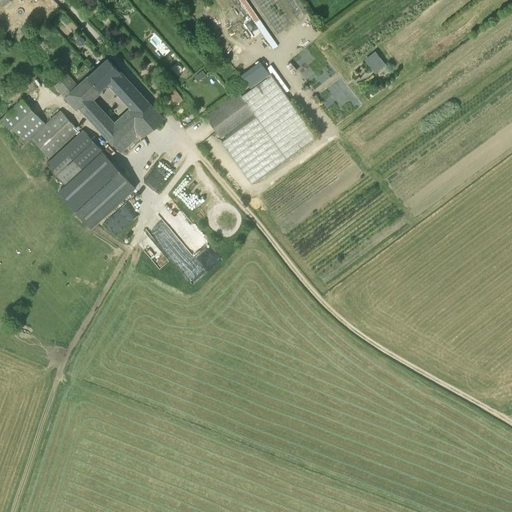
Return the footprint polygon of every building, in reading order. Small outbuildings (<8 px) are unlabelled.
[(386,65),(375,51),(364,59),(375,73),(386,65)] [(80,84),(68,73),(55,85),(79,110),(82,108),(122,152),(138,138),(140,140),(164,120),(108,58),(80,84)] [(255,117),(222,141),(252,184),(316,138),(271,75),(241,97),(255,117)] [(183,100),(174,87),(167,93),(176,105),(183,100)] [(206,116),(221,136),(252,113),(237,93),(206,116)] [(43,162),(65,186),(103,154),(60,110),(46,124),(23,99),(22,99),(0,119),(26,146),(31,140),(48,158),(43,162)]
